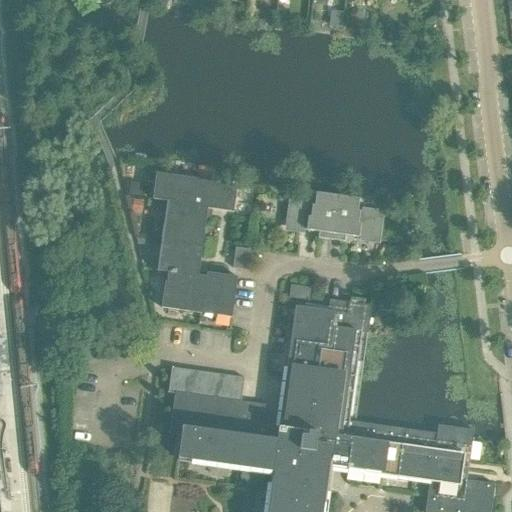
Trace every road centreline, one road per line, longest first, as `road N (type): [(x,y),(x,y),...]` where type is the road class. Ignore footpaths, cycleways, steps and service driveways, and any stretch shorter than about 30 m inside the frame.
road 1 (residential): [(510,257),(405,271),(267,269),(256,359),(246,365),(174,354),(108,376),(104,431)]
road 2 (tertiary): [(510,257),(478,0)]
